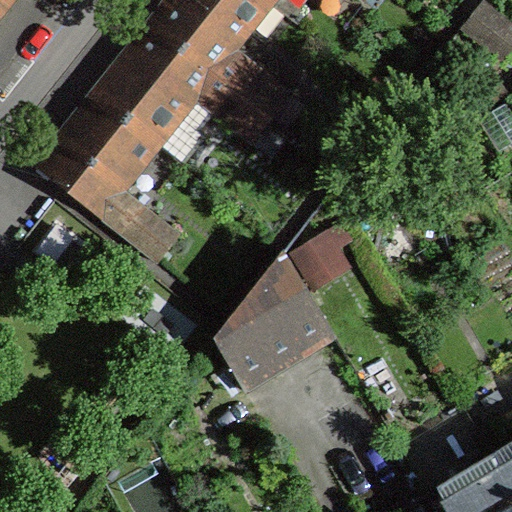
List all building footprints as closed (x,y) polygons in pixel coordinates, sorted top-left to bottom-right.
[(0,0),(0,15),(8,6),(12,0),(0,0)] [(165,0),(150,20),(271,117),(290,93),(235,49),(272,2),(269,0),(165,0)] [(511,22),(485,0),(482,0),(462,25),(503,59),(511,48),(511,22)] [(271,117),(150,20),(111,68),(94,91),(159,144),(197,97),(252,141),(271,117)] [(122,191),(159,144),(94,91),(56,138),(36,164),(157,260),(178,235),(122,191)] [(406,95),(387,120),(400,142),(401,142),(426,126),(406,95)] [(511,111),(505,100),(479,117),(499,149),(511,140),(511,111)] [(404,149),(400,142),(387,120),(366,146),(383,173),(404,149)] [(290,248),(313,288),(352,266),(339,244),(353,237),(341,217),(290,248)] [(333,334),(283,251),(215,337),(245,388),(333,334)] [(439,511),(511,511),(511,479),(502,464),(495,452),(440,483),(438,491),(443,499),(435,504),(439,511)] [(511,458),(502,464),(511,479),(511,458)]
